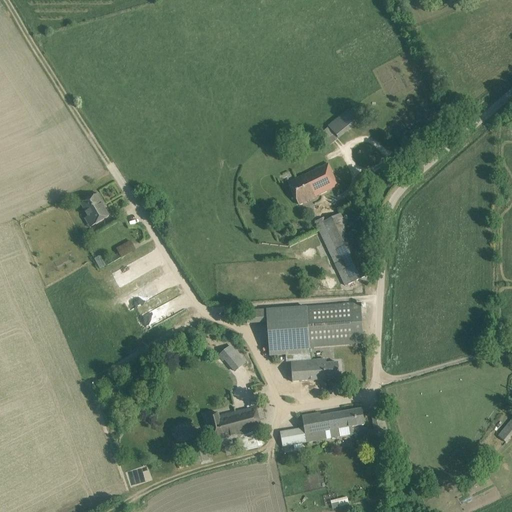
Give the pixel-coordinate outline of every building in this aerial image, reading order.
[(331,141),(358,119),(349,109),(323,131),(331,141)] [(347,181),(340,165),(338,161),(297,180),(297,182),(289,186),(298,204),(347,181)] [(98,194),(81,204),(88,217),(90,215),(96,225),(109,217),(102,205),(104,204),(98,194)] [(345,286),(369,275),(340,213),(326,221),(324,217),(315,222),(345,286)] [(117,247),(121,257),(137,251),(132,240),(117,247)] [(140,300),(153,296),(151,289),(138,293),(140,300)] [(267,323),(269,356),(310,353),(309,347),(363,344),(360,304),(266,310),(267,323)] [(190,309),(150,327),(156,340),(196,322),(190,309)] [(221,355),(225,360),(235,371),(244,363),(230,347),(225,352),(221,355)] [(339,379),(338,363),(326,364),(326,360),(291,362),(292,382),(339,379)] [(207,416),(209,426),(214,444),(262,432),(260,420),(265,419),(262,406),(217,417),(216,414),(207,416)] [(365,425),(364,419),(362,409),(321,416),(320,413),(302,416),(304,429),(280,433),(282,447),(306,443),(353,434),(352,427),(365,425)] [(379,411),(371,412),(374,430),(382,429),(379,411)] [(506,443),(511,434),(511,419),(498,436),(506,443)] [(199,450),(185,454),(188,467),(202,463),(199,450)] [(333,509),(350,505),(348,496),(331,500),(333,509)]
